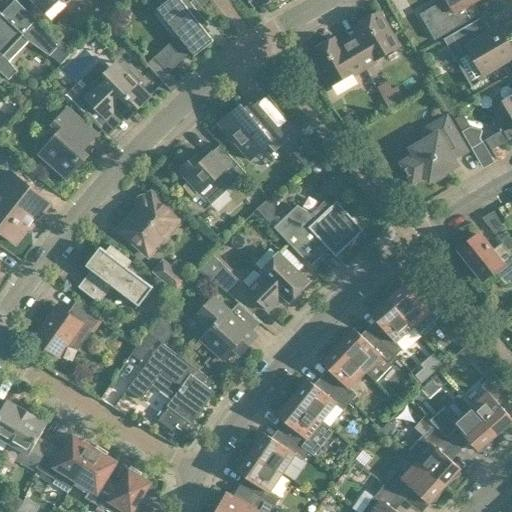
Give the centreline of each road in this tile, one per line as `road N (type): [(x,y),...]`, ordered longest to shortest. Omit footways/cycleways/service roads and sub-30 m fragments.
road 1 (residential): [(0,329),(57,240),(133,149),(232,62),(329,0)]
road 2 (residential): [(199,473),(280,367),(368,274),(432,223),(511,179)]
road 3 (residential): [(199,473),(0,356)]
